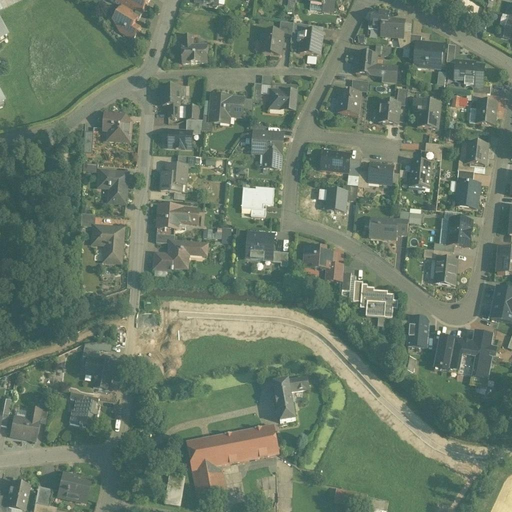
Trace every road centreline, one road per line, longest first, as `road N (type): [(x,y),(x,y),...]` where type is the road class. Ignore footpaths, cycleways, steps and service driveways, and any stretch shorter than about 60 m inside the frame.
road 1 (residential): [(301,133),(287,207),(292,223),(353,249),(447,317),(466,307),(477,287),(511,105)]
road 2 (residential): [(114,457),(151,75)]
road 3 (unknown): [(106,500),(273,487)]
road 4 (residential): [(0,141),(69,124),(114,90),(151,75)]
road 5 (residential): [(362,0),(301,133)]
road 6 (residential): [(151,75),(293,71)]
road 7 (residential): [(511,66),(403,0)]
